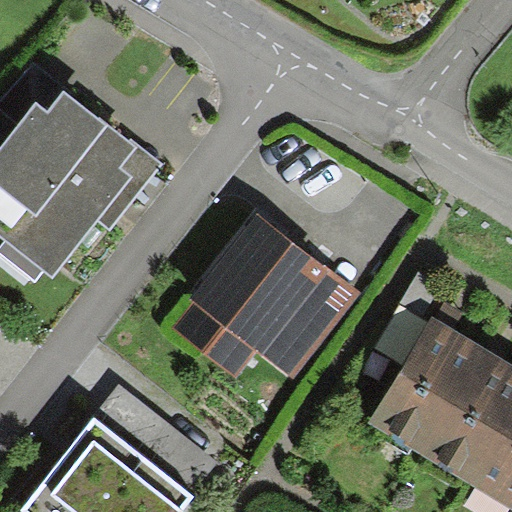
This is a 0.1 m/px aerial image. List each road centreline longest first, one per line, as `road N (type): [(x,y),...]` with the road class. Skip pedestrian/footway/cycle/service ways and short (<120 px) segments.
road 1 (residential): [(398,120),(190,0)]
road 2 (residential): [(398,120),(499,0)]
road 3 (residential): [(511,190),(398,120)]
